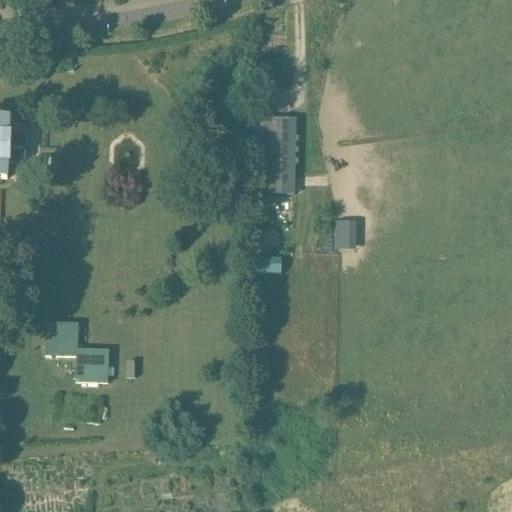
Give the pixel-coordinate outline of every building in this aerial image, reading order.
[(256,120),(254,196),(281,197),(282,177),(294,178),(295,101),(268,101),(268,121),(256,120)] [(22,141),(10,141),(11,124),(0,123),(0,185),(8,185),(8,170),(21,170),(25,166),(26,145),(22,141)] [(332,223),(331,250),(353,250),(353,223),(332,223)] [(78,362),(79,355),(79,329),(48,329),(47,361),(78,362)] [(110,355),(79,355),(78,362),(78,388),(110,388),(110,355)] [(262,430),(252,430),(252,441),(263,440),(262,430)]
